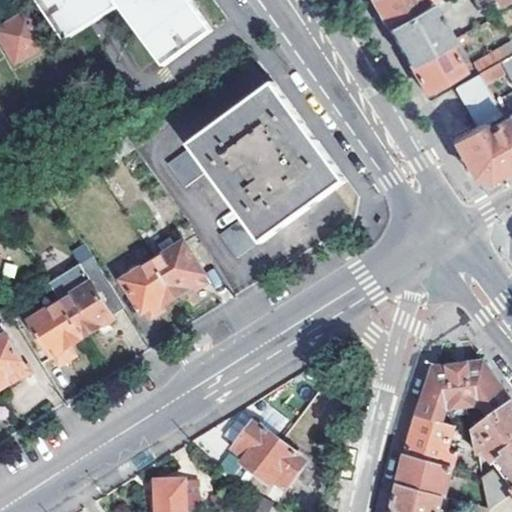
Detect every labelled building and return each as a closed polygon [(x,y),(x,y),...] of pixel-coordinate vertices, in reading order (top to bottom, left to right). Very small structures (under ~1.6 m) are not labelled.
[(116,7),(160,66),(210,33),(187,0),(35,0),(64,43),(116,7)] [(374,0),(377,4),(390,27),(433,2),(436,0),(374,0)] [(446,0),(458,21),(494,0),(500,0),(446,0)] [(410,65),(454,39),(433,2),(390,27),(406,56),(410,65)] [(0,28),(0,29),(19,59),(46,41),(29,12),(0,28)] [(410,65),(427,93),(439,86),(465,70),(455,50),(465,44),(460,37),(454,39),(410,65)] [(499,49),(474,63),(480,74),(481,73),(505,57),(499,49)] [(511,68),(511,53),(505,57),(481,73),(487,84),(511,68)] [(458,87),(478,125),(484,122),(503,111),(487,84),(481,73),(480,74),(458,87)] [(222,235),(240,259),(346,178),(313,133),(278,85),(170,163),(188,188),(211,171),(246,218),(222,235)] [(488,129),(484,122),(478,125),(463,134),(453,140),(472,174),(487,179),(511,164),(511,127),(507,119),(488,129)] [(92,159),(100,171),(135,149),(128,138),(92,159)] [(50,186),(64,209),(78,201),(64,178),(50,186)] [(0,216),(0,245),(21,233),(8,212),(0,216)] [(219,267),(200,235),(157,262),(180,298),(196,288),(193,284),(219,267)] [(95,257),(82,265),(93,283),(64,302),(87,338),(117,319),(116,317),(127,310),(95,257)] [(126,281),(145,313),(161,304),(163,308),(180,298),(157,262),(126,281)] [(42,316),(32,322),(55,358),(87,338),(64,302),(57,291),(34,305),(42,316)] [(55,358),(32,322),(21,329),(44,365),(55,358)] [(33,373),(9,336),(0,341),(0,387),(3,393),(33,373)] [(486,363),(438,369),(423,417),(446,424),(450,410),(486,407),(491,421),(511,405),(511,398),(493,373),(486,363)] [(501,472),(486,483),(492,511),(494,511),(511,497),(511,405),(491,421),(475,433),(482,462),(490,456),(501,472)] [(456,472),(461,455),(453,452),(459,428),(446,424),(423,417),(414,448),(412,456),(456,472)] [(245,464),(273,486),(277,481),(289,491),(308,466),(299,459),(301,456),(266,428),(263,431),(253,424),(234,450),(247,460),(245,464)] [(456,472),(412,456),(409,465),(403,485),(448,500),(456,472)] [(189,511),(188,482),(160,483),(161,497),(156,497),(156,511),(189,511)] [(445,511),(448,500),(403,485),(401,494),(396,511),(445,511)]
